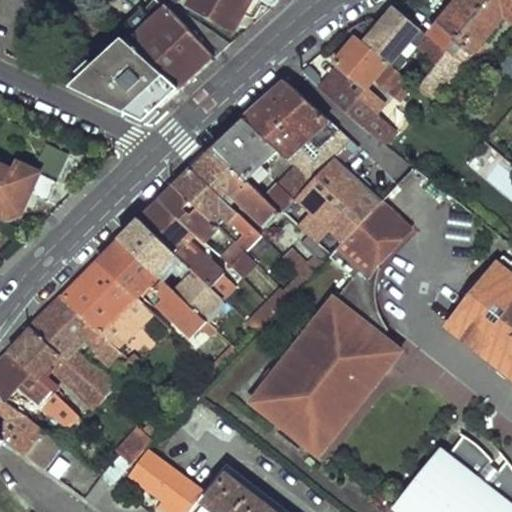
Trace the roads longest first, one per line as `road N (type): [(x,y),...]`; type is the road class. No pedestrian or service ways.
road 1 (tertiary): [(329,0),(156,159)]
road 2 (unknown): [(511,400),(429,329),(430,212)]
road 3 (tertiary): [(156,159),(0,313)]
road 4 (residential): [(0,71),(128,134),(156,159)]
